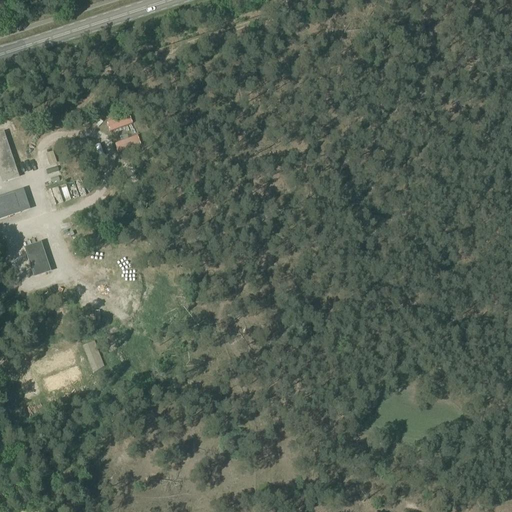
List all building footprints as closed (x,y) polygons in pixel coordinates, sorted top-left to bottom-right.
[(0,136),(0,180),(0,181),(13,177),(0,136)] [(25,189),(0,197),(0,220),(32,210),(25,189)] [(38,244),(27,246),(33,272),(44,270),(38,244)] [(124,262),(114,265),(120,282),(130,279),(124,262)] [(38,363),(42,377),(75,369),(72,355),(38,363)]
